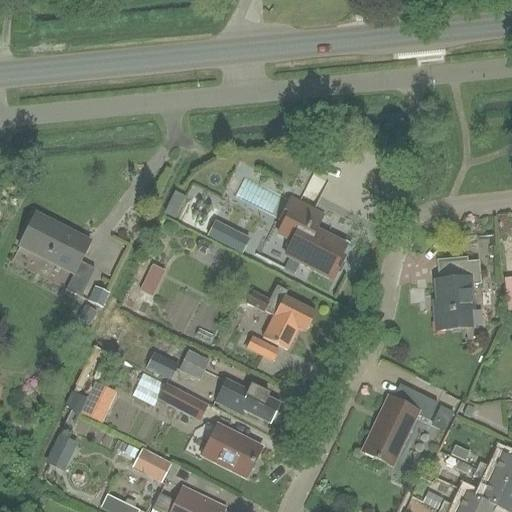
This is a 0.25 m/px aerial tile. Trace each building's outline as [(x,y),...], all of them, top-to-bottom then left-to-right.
[(340,255),(345,246),(315,231),(323,216),(290,200),(280,221),(284,223),(278,234),(292,241),(285,255),(333,280),(344,257),(340,255)] [(80,298),(94,269),(80,262),(89,243),(33,215),(18,246),(74,274),(65,291),(80,298)] [(223,220),(215,236),(250,254),(258,238),(223,220)] [(437,311),(434,311),(436,333),(471,329),(469,311),(473,310),(471,286),(481,285),(479,261),(468,262),(467,258),(436,261),(438,278),(444,277),(444,281),(435,282),(437,311)] [(155,263),(144,290),(160,296),(170,269),(155,263)] [(306,333),(316,313),(285,298),(288,292),(277,287),(269,301),(253,293),(247,304),(264,313),(265,312),(274,316),(263,338),(287,351),(298,329),(306,333)] [(103,308),(109,295),(94,288),(88,301),(103,308)] [(278,352),(251,339),(246,351),(272,364),(278,352)] [(209,364),(189,353),(178,374),(199,384),(209,364)] [(177,368),(153,355),(144,372),(169,384),(177,368)] [(225,381),(214,402),(242,416),(244,412),(269,424),(279,404),(267,398),(269,394),(252,385),(249,392),(225,381)] [(388,397),(361,454),(392,469),(417,416),(429,421),(437,404),(399,385),(392,400),(388,397)] [(207,408),(166,386),(157,402),(199,423),(207,408)] [(80,414),(86,400),(71,393),(65,408),(80,414)] [(217,427),(201,459),(245,482),(262,449),(217,427)] [(67,460),(74,442),(62,437),(55,455),(67,460)] [(161,487),(171,467),(142,452),(132,472),(161,487)] [(480,464),(476,471),(511,488),(511,458),(503,454),(493,474),(487,471),(489,468),(480,464)] [(511,511),(511,488),(476,471),(473,479),(482,483),(483,481),(489,483),(480,501),(500,510),(504,511),(511,511)] [(223,511),(225,509),(181,488),(169,511),(223,511)] [(443,502),(439,510),(444,511),(499,511),(500,510),(480,501),(465,493),(456,511),(451,509),(452,507),(443,502)] [(112,495),(107,509),(115,511),(143,511),(146,507),(112,495)]
